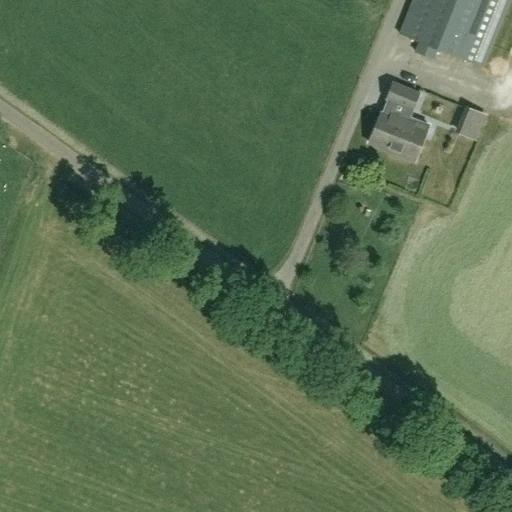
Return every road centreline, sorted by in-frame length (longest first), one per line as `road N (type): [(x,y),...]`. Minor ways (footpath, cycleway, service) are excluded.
road 1 (unclassified): [(0,113),(511,474)]
road 2 (unknown): [(275,307),(393,0)]
